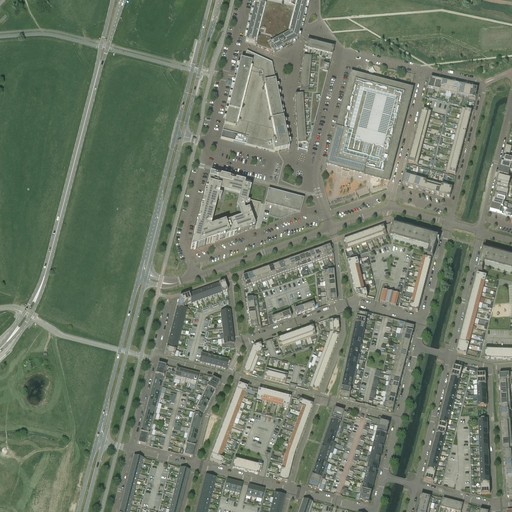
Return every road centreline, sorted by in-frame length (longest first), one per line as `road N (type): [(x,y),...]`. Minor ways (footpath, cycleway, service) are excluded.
road 1 (residential): [(326,215),(315,167),(345,52),(425,70)]
road 2 (primary): [(44,274),(99,65)]
road 3 (residential): [(453,210),(484,87),(425,70)]
road 4 (tertiary): [(103,443),(145,280)]
road 5 (tertiary): [(137,278),(95,441)]
road 6 (tertiary): [(175,134),(137,278)]
road 7 (tertiary): [(145,280),(182,136)]
road 8 (tertiary): [(182,136),(219,0)]
road 9 (tertiary): [(209,0),(175,134)]
road 10 (residential): [(494,505),(489,368)]
road 11 (residential): [(448,356),(415,486)]
road 12 (residential): [(448,356),(480,232)]
road 13 (residential): [(425,70),(393,193)]
